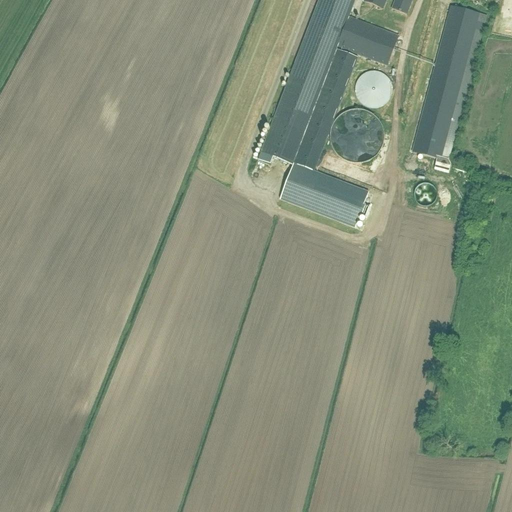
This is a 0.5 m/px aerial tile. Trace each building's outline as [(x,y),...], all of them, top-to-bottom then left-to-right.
[(319,0),(258,161),(271,166),(273,159),(293,167),(294,164),(315,172),(358,58),(337,50),(337,48),(387,67),(398,38),(348,18),(354,0),(319,0)] [(382,10),(385,0),(365,0),(364,3),(382,10)] [(406,16),(412,0),(395,0),(392,10),(406,16)] [(451,8),(421,124),(413,153),(433,159),(431,167),(438,169),(440,161),(448,163),(487,17),(482,16),(451,8)] [(356,84),(355,87),(355,89),(355,91),(355,93),(355,95),(356,98),(357,100),(358,101),(360,104),(362,105),(365,107),(367,108),(370,109),(372,109),(375,109),(378,109),(382,107),(384,106),(386,105),(388,102),(390,100),(391,98),(392,95),(392,92),(392,90),(392,87),(391,84),(390,82),(388,79),(386,77),(384,75),(381,73),(377,73),(375,72),(374,72),(371,72),(368,73),(365,74),(362,76),(360,78),(359,79),(357,81),(356,84)] [(384,143),(384,138),(384,132),(382,128),(380,123),(377,119),(373,116),(368,113),(363,112),(358,111),(353,111),(348,113),(343,115),(339,118),(336,122),(333,126),(331,131),(330,136),(330,141),(331,146),(333,151),(336,155),(340,159),(344,162),(349,164),(354,165),(359,165),(364,164),(369,163),(373,160),(377,156),(380,152),(383,148),(384,143)] [(293,167),(280,200),(355,229),(369,193),(315,172),(294,164),(293,167)] [(261,186),(274,182),(270,172),(258,177),(261,186)]
